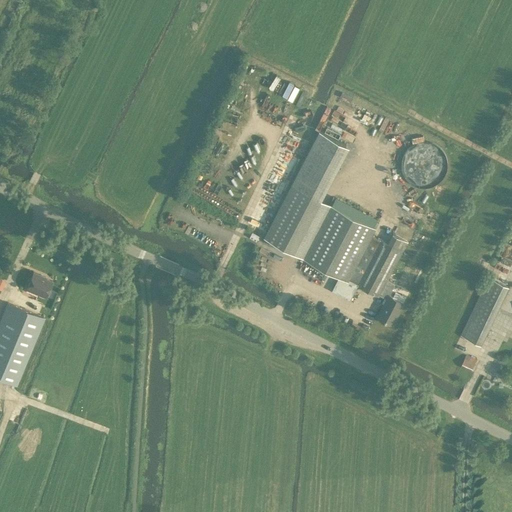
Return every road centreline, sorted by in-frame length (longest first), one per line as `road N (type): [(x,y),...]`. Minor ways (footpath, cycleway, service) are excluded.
road 1 (unclassified): [(511,439),(0,187)]
road 2 (track): [(459,413),(511,302)]
